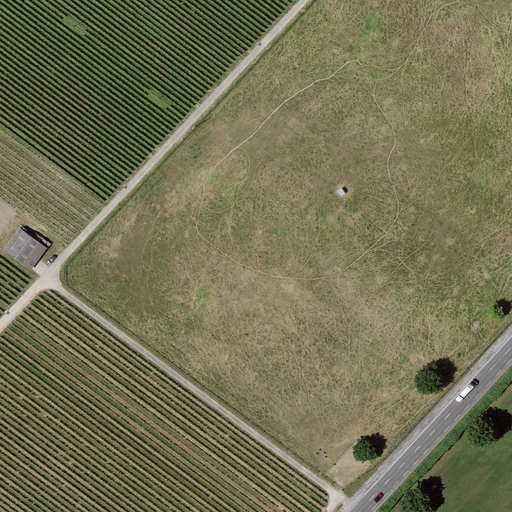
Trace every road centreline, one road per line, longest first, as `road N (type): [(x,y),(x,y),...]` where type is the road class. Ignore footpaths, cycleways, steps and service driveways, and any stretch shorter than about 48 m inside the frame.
road 1 (track): [(304,0),(0,327)]
road 2 (track): [(45,278),(358,511)]
road 3 (primary): [(359,511),(511,348)]
